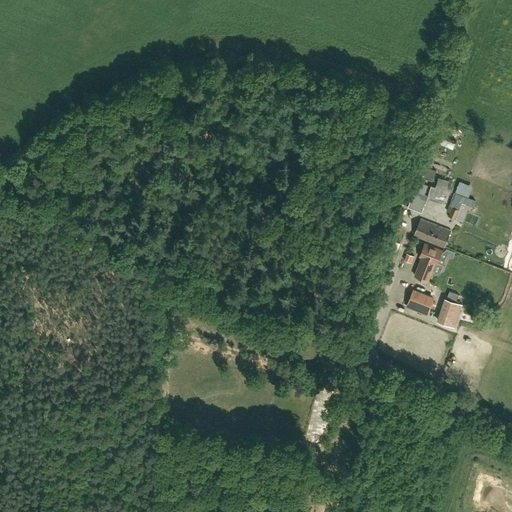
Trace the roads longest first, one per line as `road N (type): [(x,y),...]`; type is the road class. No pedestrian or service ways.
road 1 (unclassified): [(511,431),(0,180)]
road 2 (track): [(154,254),(154,511)]
